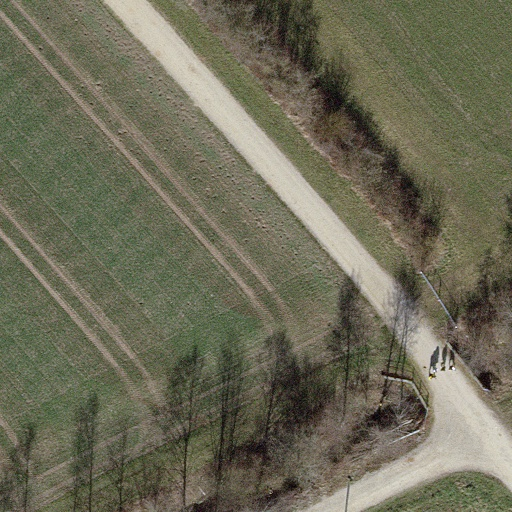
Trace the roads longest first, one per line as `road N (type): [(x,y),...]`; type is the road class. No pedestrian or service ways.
road 1 (track): [(511,482),(420,352),(127,0)]
road 2 (track): [(330,511),(481,432)]
